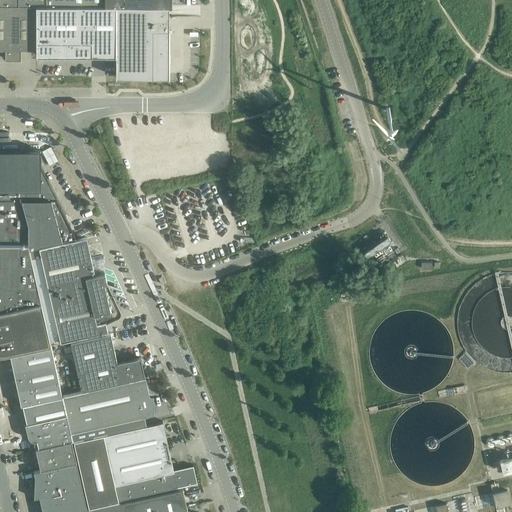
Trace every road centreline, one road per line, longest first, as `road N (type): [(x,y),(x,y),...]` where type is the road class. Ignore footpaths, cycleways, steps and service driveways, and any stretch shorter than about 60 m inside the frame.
road 1 (unclassified): [(118,226),(147,237),(180,271),(200,276),(369,208),(375,170),(321,0)]
road 2 (unclassified): [(234,511),(202,417),(118,226)]
road 3 (unclassified): [(221,0),(221,72),(212,95),(195,103),(91,108),(63,119)]
road 4 (unknown): [(338,0),(381,130),(405,151)]
road 5 (unknown): [(405,151),(402,172),(446,238),(511,243)]
road 6 (unclassified): [(118,226),(63,119)]
